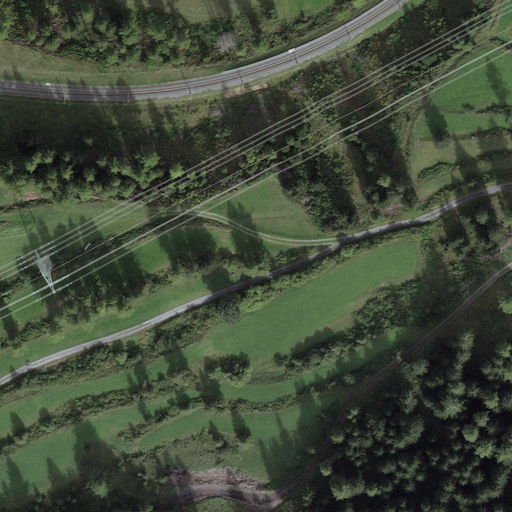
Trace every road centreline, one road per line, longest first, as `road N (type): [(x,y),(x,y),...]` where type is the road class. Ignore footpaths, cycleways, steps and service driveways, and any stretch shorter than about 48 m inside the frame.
road 1 (track): [(0,382),(366,233),(511,185)]
road 2 (track): [(54,241),(191,212),(278,240),(351,239)]
